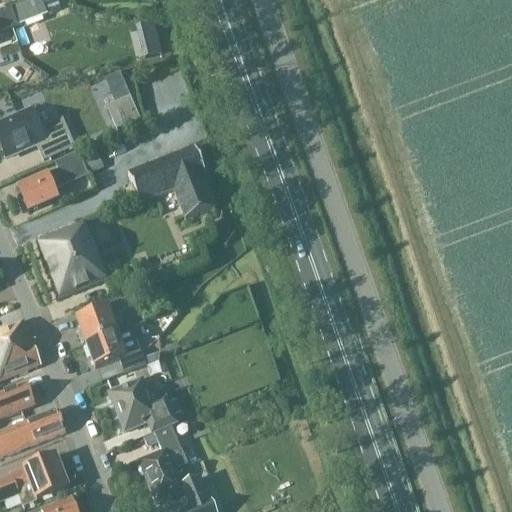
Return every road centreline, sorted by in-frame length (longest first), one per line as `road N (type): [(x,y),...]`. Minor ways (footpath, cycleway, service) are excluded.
road 1 (unclassified): [(441,511),(263,0)]
road 2 (primary): [(397,511),(255,106)]
road 3 (residential): [(109,511),(0,242)]
